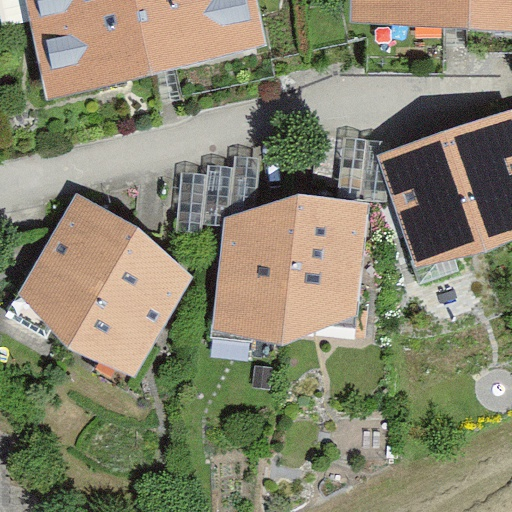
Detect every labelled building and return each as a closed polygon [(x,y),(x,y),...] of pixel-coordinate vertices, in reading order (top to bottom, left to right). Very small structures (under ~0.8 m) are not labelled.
[(37,0),(57,90),(99,81),(97,69),(120,64),(123,75),(151,69),(149,60),(176,55),(174,46),(199,41),(201,51),(254,39),(245,0),(37,0)] [(511,0),(362,0),(363,15),(415,15),(415,6),(441,6),(441,16),(469,16),(469,24),(497,25),(498,14),(511,14),(511,0)] [(511,147),(505,127),(449,146),(482,244),(511,233),(511,232),(510,227),(511,225),(511,147)] [(452,254),(482,244),(449,146),(443,130),(439,131),(444,147),(393,164),(424,256),(450,248),(452,254)] [(298,210),(295,233),(287,313),(317,316),(318,310),(346,313),(356,216),(298,210)] [(53,316),(80,332),(126,251),(133,240),(81,211),(64,242),(50,244),(55,257),(32,295),(56,309),(53,316)] [(285,338),(287,313),(295,233),(235,227),(225,324),(253,327),(252,335),(285,338)] [(179,281),(126,251),(80,332),(74,341),(103,358),(107,351),(131,365),(152,327),(164,323),(161,311),(179,281)]
